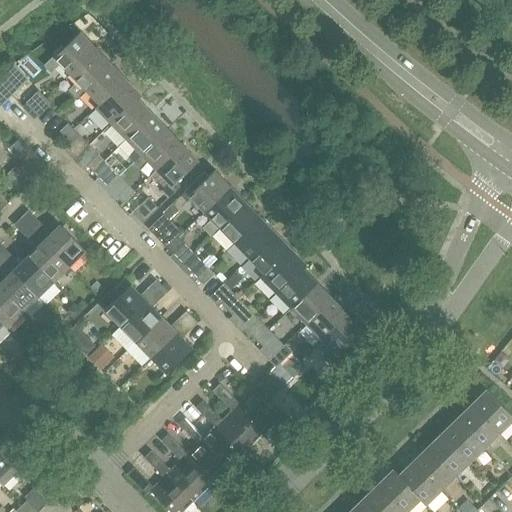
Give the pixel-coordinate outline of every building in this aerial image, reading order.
[(70,74),(96,49),(80,33),(55,58),(54,57),(44,66),(51,73),(60,64),(70,74)] [(76,98),(85,90),(111,65),(96,49),(70,74),(77,82),(68,90),(76,98)] [(85,90),(99,105),(100,105),(126,80),(111,65),(85,90)] [(141,96),(126,80),(100,105),(99,105),(95,108),(111,124),(137,100),(138,100),(141,96)] [(26,104),(32,110),(44,99),(38,93),(26,104)] [(50,105),(44,99),(32,110),(38,116),(50,105)] [(111,124),(126,140),(152,115),(138,100),(137,100),(111,124)] [(167,130),(152,115),(126,140),(136,149),(128,157),(134,163),(167,130)] [(62,141),(74,129),(68,124),(56,135),(62,141)] [(80,135),(74,129),(62,141),(68,147),(80,135)] [(146,160),(157,171),(183,146),(167,130),(134,163),(138,168),(146,160)] [(159,188),(169,198),(180,187),(176,183),(198,162),(183,146),(157,171),(166,181),(159,188)] [(87,166),(92,172),(104,161),(99,155),(87,166)] [(110,167),(104,161),(92,172),(98,178),(110,167)] [(16,167),(10,173),(21,185),(27,179),(16,167)] [(188,197),(204,213),(230,187),(214,171),(188,197)] [(15,190),(21,185),(10,173),(4,178),(15,190)] [(117,197),(123,204),(135,192),(129,186),(117,197)] [(210,235),(218,227),(244,202),(230,187),(204,213),(209,219),(202,226),(210,235)] [(158,209),(157,209),(147,198),(131,213),(142,224),(158,209)] [(244,202),(218,227),(234,244),(260,219),(244,202)] [(148,229),(161,242),(167,249),(178,237),(172,231),(176,228),(163,214),(148,229)] [(273,233),(260,219),(234,244),(247,258),(273,233)] [(34,232),(39,237),(46,230),(42,225),(34,232)] [(60,225),(51,234),(43,241),(69,267),(85,251),(60,225)] [(27,240),(31,244),(39,237),(34,232),(27,240)] [(289,248),(273,233),(247,258),(263,274),(259,277),(289,248)] [(178,237),(167,249),(172,255),(184,243),(178,237)] [(43,241),(36,249),(28,256),(53,282),(69,267),(43,241)] [(259,277),(276,294),(302,269),(305,265),(289,248),(259,277)] [(53,282),(28,256),(20,264),(11,255),(4,262),(8,267),(13,271),(38,297),(53,282)] [(4,262),(0,265),(0,274),(0,275),(8,267),(4,262)] [(197,279),(208,268),(203,262),(191,273),(197,279)] [(214,274),(208,268),(197,279),(203,286),(214,274)] [(302,269),(276,294),(290,308),(316,283),(302,269)] [(5,279),(0,283),(0,288),(23,312),(38,297),(13,271),(5,279)] [(130,285),(130,286),(123,279),(106,295),(113,302),(104,311),(120,327),(146,302),(140,296),(130,285)] [(145,291),(151,297),(162,286),(156,280),(145,291)] [(332,300),(316,283),(290,308),(306,325),(332,300)] [(167,292),(162,286),(151,297),(156,303),(167,292)] [(0,320),(7,327),(23,312),(0,288),(0,320)] [(226,310),(238,299),(232,293),(221,304),(226,310)] [(151,297),(146,302),(120,327),(135,342),(161,317),(151,307),(156,303),(151,297)] [(238,299),(226,310),(232,316),(244,305),(238,299)] [(346,314),(332,300),(306,325),(320,339),(346,314)] [(175,322),(181,328),(192,317),(186,311),(175,322)] [(320,339),(330,350),(324,356),(339,372),(361,350),(352,340),(362,331),(346,314),(320,339)] [(170,327),(161,317),(135,342),(150,358),(176,332),(170,327)] [(197,323),(192,317),(181,328),(186,334),(197,323)] [(257,341),(269,330),(263,324),(251,335),(257,341)] [(269,330),(257,341),(263,347),(274,336),(269,330)] [(176,332),(150,358),(166,374),(192,349),(182,338),(176,332)] [(95,346),(85,336),(75,345),(85,356),(95,346)] [(112,358),(101,347),(88,359),(99,370),(112,358)] [(281,366),(287,372),(299,361),(293,355),(281,366)] [(304,367),(299,361),(287,372),(293,378),(304,367)] [(220,384),(217,387),(263,434),(280,417),(253,389),(239,403),(220,384)] [(203,401),(200,404),(246,450),(263,434),(217,387),(213,391),(232,410),(221,420),(203,401)] [(500,431),(511,419),(511,416),(486,390),(472,403),(500,431)] [(319,418),(327,409),(319,401),(310,409),(319,418)] [(500,431),(472,403),(456,419),(483,448),(500,431)] [(186,418),(183,421),(228,467),(246,450),(200,404),(196,408),(214,427),(204,437),(186,418)] [(441,434),(469,462),(483,448),(456,419),(441,434)] [(187,454),(181,447),(169,434),(165,438),(211,484),(228,467),(183,421),(179,425),(197,444),(187,454)] [(427,447),(455,476),(469,462),(441,434),(427,447)] [(151,451),(148,454),(194,501),(211,484),(165,438),(161,441),(180,461),(170,470),(151,451)] [(411,463),(439,491),(455,476),(427,447),(411,463)] [(15,456),(10,461),(0,451),(0,483),(3,487),(25,466),(15,456)] [(153,487),(146,481),(134,468),(127,475),(146,494),(150,491),(170,511),(182,511),(194,501),(148,454),(144,458),(163,477),(153,487)] [(439,491),(411,463),(399,475),(393,470),(392,471),(425,505),(439,491)] [(425,505),(392,471),(376,486),(400,511),(406,511),(419,499),(425,505)] [(362,500),(374,511),(400,511),(376,486),(362,500)] [(36,511),(38,511),(47,504),(33,489),(25,497),(28,500),(26,502),(36,511)] [(489,499),(483,504),(490,511),(494,511),(498,509),(489,499)] [(374,511),(362,500),(349,511),(374,511)] [(16,511),(36,511),(26,502),(16,511)]
